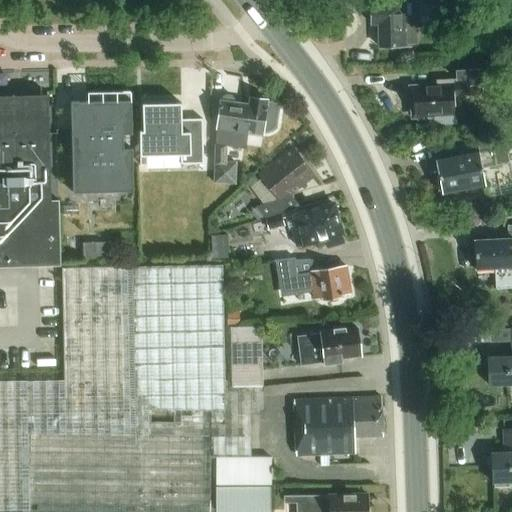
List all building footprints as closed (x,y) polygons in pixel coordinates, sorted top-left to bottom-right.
[(416,44),(416,5),(440,5),(440,0),(399,0),(400,6),(371,7),(371,25),(378,25),(379,47),(411,47),(411,45),(416,44)] [(453,96),(481,94),(479,66),(456,68),(457,81),(437,82),(438,86),(411,88),(413,119),(418,118),(418,120),(430,119),(430,116),(434,116),(435,125),(455,123),(453,96)] [(88,101),(70,102),(72,193),(133,192),(131,100),(113,101),(112,93),(87,93),(88,101)] [(216,133),(214,185),(235,186),(236,163),(226,163),(227,146),(236,147),(242,104),(235,103),(235,100),(232,96),(226,95),(222,98),(220,101),(216,133)] [(14,97),(0,97),(0,266),(59,265),(57,200),(50,200),(47,103),(15,104),(14,97)] [(242,104),(236,147),(245,149),(248,131),(263,133),(267,133),(272,132),(276,128),(279,110),(276,106),(272,103),(268,102),(268,100),(249,98),(248,105),(242,104)] [(139,131),(140,165),(147,165),(147,156),(181,156),(181,164),(204,164),(203,122),(182,122),(181,105),(142,105),(142,131),(139,131)] [(482,169),(509,163),(505,139),(476,140),(479,154),(436,162),(442,193),(485,185),(482,169)] [(278,200),(256,207),(265,218),(281,214),(281,213),(296,209),(299,207),(290,195),(315,177),(294,149),(259,175),(278,200)] [(296,209),(281,213),(281,214),(282,218),(286,217),(290,232),(292,231),(296,246),(304,243),(304,244),(316,241),(324,238),(325,241),(327,247),(343,242),(343,241),(341,234),(341,233),(333,204),(297,215),(296,209)] [(281,214),(265,218),(265,219),(269,229),(284,225),(282,218),(281,214)] [(508,239),(475,241),(476,269),(495,268),(496,288),(511,286),(511,225),(508,226),(508,239)] [(83,259),(111,258),(111,242),(82,243),(83,259)] [(293,245),(273,247),(274,260),(294,258),(293,245)] [(210,511),(211,458),(215,457),(216,486),(271,485),(271,457),(250,457),(249,392),(263,392),(262,328),(224,329),(223,265),(64,268),(66,381),(0,382),(0,511),(210,511)] [(340,295),(351,293),(346,267),(289,276),(292,289),(312,286),(314,299),(323,298),(324,299),(326,299),(329,302),(337,301),(339,297),(341,296),(340,295)] [(239,311),(227,311),(228,327),(239,326),(239,311)] [(340,359),(360,357),(357,327),(346,329),(346,327),(333,329),(333,330),(321,332),(321,334),(297,336),(301,366),(325,363),(325,364),(341,362),(340,359)] [(489,385),(511,384),(511,328),(510,329),(511,357),(487,358),(489,385)] [(354,437),(382,436),(380,397),(295,400),(297,456),(355,453),(354,437)] [(493,482),(511,481),(511,429),(504,430),(504,453),(492,453),(493,482)] [(270,511),(270,486),(216,488),(216,511),(270,511)] [(297,511),(367,511),(367,494),(359,495),(331,496),(284,497),(284,504),(297,504),(297,511)]
